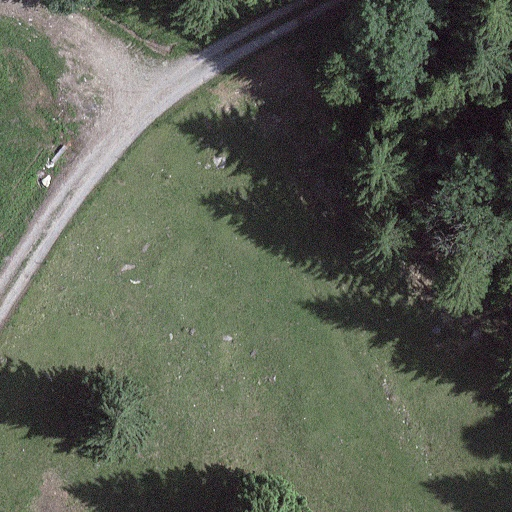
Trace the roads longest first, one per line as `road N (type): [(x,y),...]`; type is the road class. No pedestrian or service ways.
road 1 (track): [(0,309),(123,118),(312,0)]
road 2 (track): [(123,118),(0,9)]
